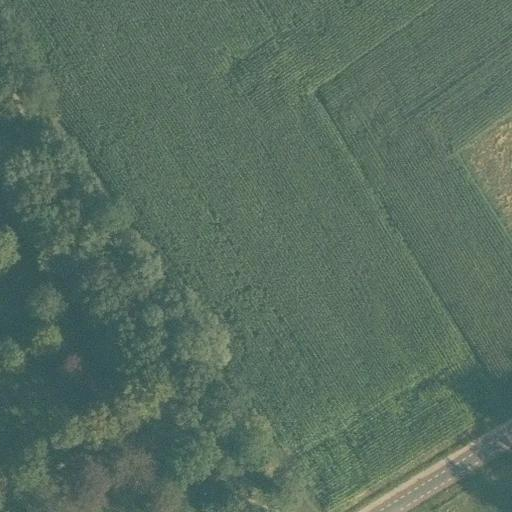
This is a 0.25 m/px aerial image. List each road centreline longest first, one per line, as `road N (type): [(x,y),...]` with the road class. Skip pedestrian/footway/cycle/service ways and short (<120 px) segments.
road 1 (track): [(315,511),(52,106)]
road 2 (tertiary): [(389,511),(511,435)]
